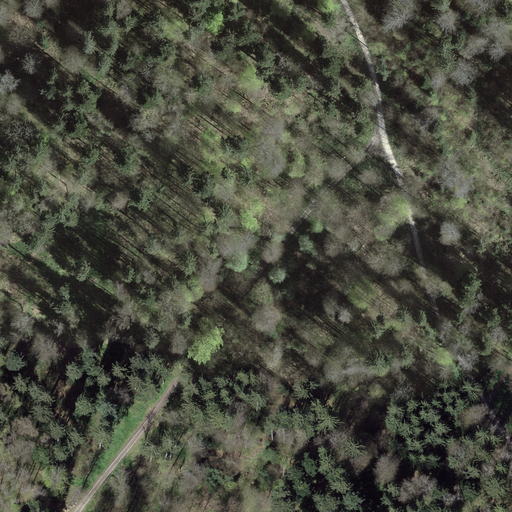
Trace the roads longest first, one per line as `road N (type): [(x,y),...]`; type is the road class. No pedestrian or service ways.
road 1 (track): [(77,511),(292,222),(383,140)]
road 2 (track): [(383,140),(436,313),(487,402)]
road 3 (track): [(383,140),(374,79),(343,0)]
road 4 (track): [(430,511),(487,402)]
